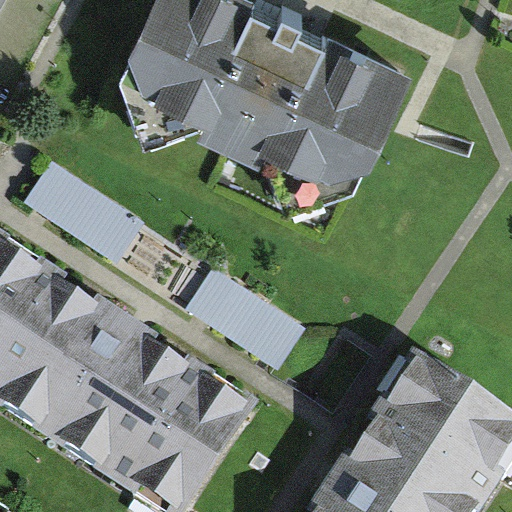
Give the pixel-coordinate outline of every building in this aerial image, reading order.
[(402,84),(226,0),(152,0),(112,83),(347,197),(402,84)] [(144,235),(53,179),(27,221),(117,277),(144,235)] [(0,422),(138,511),(193,511),(244,434),(0,276),(0,422)] [(297,345),(213,287),(188,323),(271,381),(297,345)] [(511,447),(412,382),(326,511),(481,511),(511,467),(511,447)]
